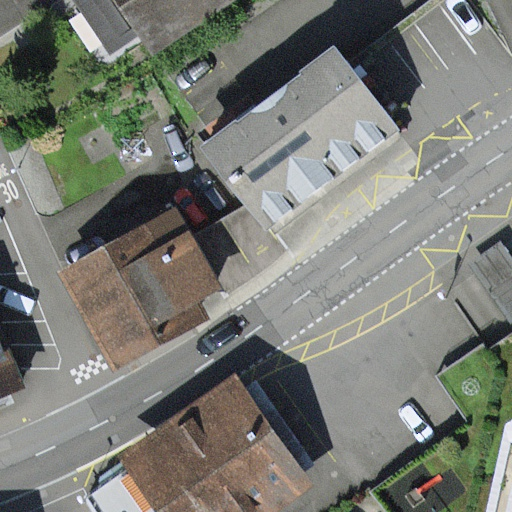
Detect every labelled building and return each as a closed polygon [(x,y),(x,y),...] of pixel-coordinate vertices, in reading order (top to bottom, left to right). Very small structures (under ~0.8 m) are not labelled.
[(119,0),(142,32),(188,0),(119,0)] [(336,37),(203,136),(267,223),(401,124),(336,37)] [(189,209),(67,274),(114,363),(236,299),(189,209)] [(511,252),(504,240),(470,262),(511,322),(511,320),(511,252)] [(0,315),(0,402),(28,392),(0,315)] [(192,426),(85,499),(94,511),(251,511),(295,483),(236,397),(192,426)] [(511,511),(511,425),(511,426),(491,511),(511,511)]
